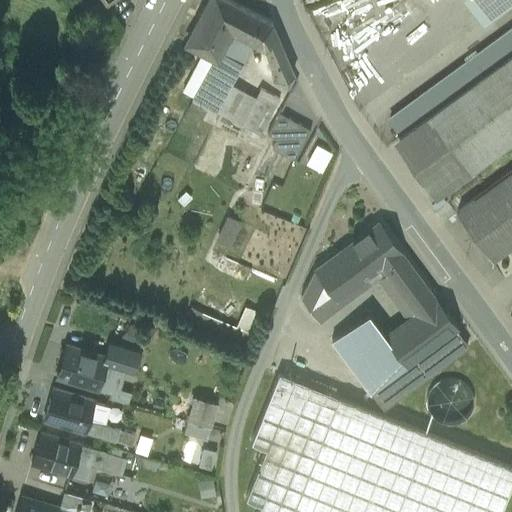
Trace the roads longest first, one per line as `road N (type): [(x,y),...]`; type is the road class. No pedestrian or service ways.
road 1 (tertiary): [(0,400),(70,196),(165,0)]
road 2 (residential): [(511,359),(353,144),(281,0)]
